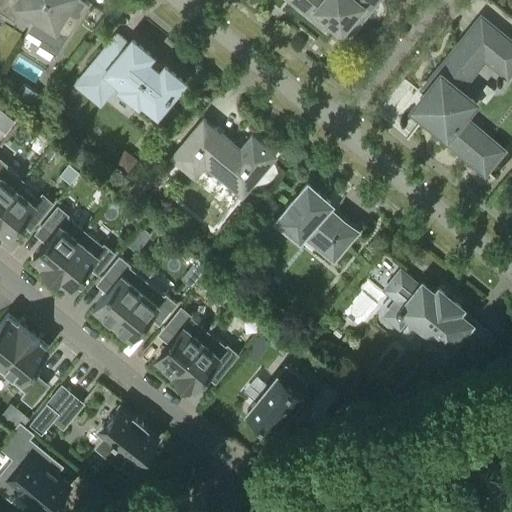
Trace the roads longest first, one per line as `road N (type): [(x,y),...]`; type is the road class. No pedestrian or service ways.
road 1 (residential): [(0,270),(255,482)]
road 2 (residential): [(255,482),(511,399)]
road 3 (residential): [(511,269),(335,126)]
road 4 (residential): [(335,126),(179,0)]
road 5 (track): [(323,511),(511,449)]
road 6 (residential): [(335,126),(438,0)]
